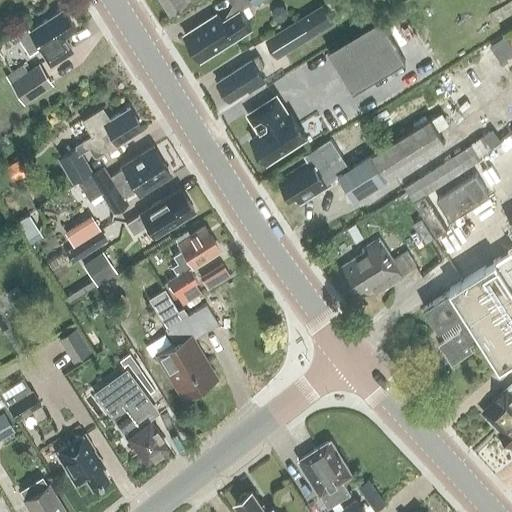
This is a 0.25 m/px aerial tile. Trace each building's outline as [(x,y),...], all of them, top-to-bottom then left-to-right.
[(159,0),(168,14),(190,0),(159,0)] [(286,26),(298,45),(336,22),(324,3),(286,26)] [(28,55),(38,49),(39,49),(50,66),(72,51),(63,38),(76,29),(70,20),(72,19),(67,11),(65,12),(63,10),(29,32),(27,28),(16,36),(28,55)] [(230,37),(246,27),(238,14),(222,24),(216,14),(183,35),(200,62),(233,41),(230,37)] [(378,19),(327,51),(353,92),(404,61),(378,19)] [(258,56),(251,61),(214,84),(225,101),(244,89),(246,92),(263,81),(257,70),(264,65),(258,56)] [(22,104),(52,85),(38,64),(26,72),(22,64),(4,76),(22,104)] [(250,140),(265,164),(305,138),(290,115),(287,116),(275,97),(247,115),(260,134),(250,140)] [(94,158),(102,154),(115,145),(142,129),(129,108),(110,120),(102,108),(81,121),(90,135),(73,145),(74,147),(55,158),(71,184),(91,172),(79,153),(88,148),(94,158)] [(312,195),(322,188),(321,185),(329,180),(330,182),(339,177),(352,198),(442,142),(428,120),(350,169),(332,139),(303,157),(306,163),(288,175),(289,176),(281,181),(283,184),(281,185),(286,193),(288,192),(290,195),(296,192),(301,201),(312,195)] [(488,137),(410,182),(419,197),(496,152),(488,137)] [(101,193),(114,213),(128,204),(125,198),(136,191),(140,196),(155,186),(154,184),(170,174),(152,147),(121,167),(123,169),(111,177),(104,167),(78,183),(90,200),(101,193)] [(3,168),(11,183),(27,174),(18,159),(3,168)] [(489,194),(476,173),(437,197),(450,219),(489,194)] [(194,212),(181,190),(164,201),(163,199),(155,204),(155,205),(140,214),(126,223),(133,235),(147,226),(154,237),(169,228),(170,229),(180,223),(179,221),(194,212)] [(74,249),(101,231),(90,215),(63,232),(74,249)] [(434,237),(421,218),(413,223),(425,243),(434,237)] [(342,250),(361,236),(353,225),(334,239),(342,250)] [(189,235),(186,230),(174,238),(181,248),(172,254),(182,270),(166,279),(180,302),(194,293),(189,285),(197,281),(188,266),(217,248),(204,226),(189,235)] [(511,226),(511,228),(510,228),(511,230),(511,249),(448,291),(424,307),(438,329),(456,318),(461,326),(460,331),(438,345),(452,365),(473,351),(469,346),(479,340),(498,369),(511,360),(511,226)] [(394,260),(388,251),(386,253),(377,239),(360,250),(362,252),(333,271),(352,300),(377,284),(380,289),(417,266),(407,251),(394,260)] [(102,283),(122,273),(109,248),(89,259),(102,283)] [(222,263),(199,277),(207,290),(229,276),(222,263)] [(72,292),(91,334),(115,324),(96,281),(72,292)] [(24,283),(11,290),(18,305),(31,298),(24,283)] [(147,299),(164,327),(174,344),(157,354),(183,397),(215,377),(192,339),(218,323),(205,302),(186,313),(182,307),(177,310),(164,288),(147,299)] [(64,336),(78,360),(95,351),(82,326),(64,336)] [(123,424),(119,427),(133,447),(136,445),(145,459),(147,457),(151,458),(157,453),(158,450),(165,444),(157,434),(160,432),(136,401),(145,395),(132,377),(122,384),(127,390),(109,404),(123,424)] [(0,388),(0,406),(7,402),(8,404),(6,406),(16,421),(40,406),(22,378),(1,390),(0,388)] [(511,383),(505,391),(503,389),(493,399),(495,401),(483,411),(499,428),(511,416),(511,383)] [(0,413),(0,440),(14,432),(2,412),(0,413)] [(511,416),(499,428),(501,430),(498,433),(502,437),(501,438),(507,444),(509,443),(511,446),(511,416)] [(103,465),(84,433),(55,450),(75,483),(85,476),(92,487),(107,477),(101,467),(103,465)] [(351,474),(330,438),(297,459),(327,507),(350,493),(342,480),(351,474)] [(368,500),(377,494),(368,482),(359,488),(368,500)] [(31,511),(66,511),(49,483),(23,498),(31,511)] [(266,511),(251,490),(248,492),(244,492),(239,496),(238,499),(235,501),(241,511),(275,511),(272,507),(266,511)] [(379,497),(364,508),(356,498),(336,511),(376,511),(385,506),(379,497)]
